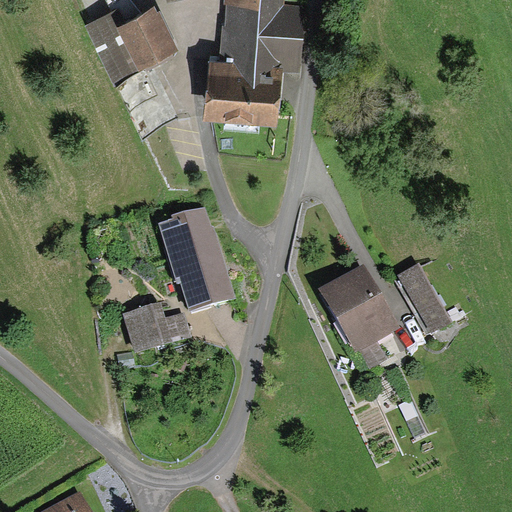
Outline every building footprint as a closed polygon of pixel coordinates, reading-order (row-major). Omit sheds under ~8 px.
[(283,0),(161,0),(162,1),(166,0),(222,0),(216,68),(206,67),(201,116),(266,123),(273,58),(293,60),(299,6),(283,4),(283,0)] [(150,11),(115,30),(136,69),(171,50),(150,11)] [(173,223),(159,227),(175,282),(180,281),(190,316),(237,302),(214,228),(211,229),(206,210),(172,220),(173,223)] [(415,272),(395,284),(426,337),(446,325),(415,272)] [(359,280),(317,307),(354,362),(395,336),(363,287),(359,280)] [(154,311),(121,321),(132,358),(183,343),(177,322),(159,327),(154,311)] [(82,511),(75,500),(54,511),(82,511)]
